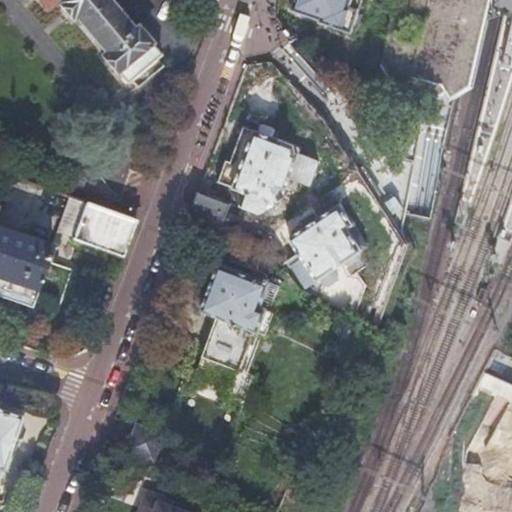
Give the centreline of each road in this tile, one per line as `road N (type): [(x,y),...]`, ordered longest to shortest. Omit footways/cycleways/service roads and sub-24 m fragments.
road 1 (residential): [(237,4),(91,395)]
road 2 (residential): [(91,395),(48,511)]
